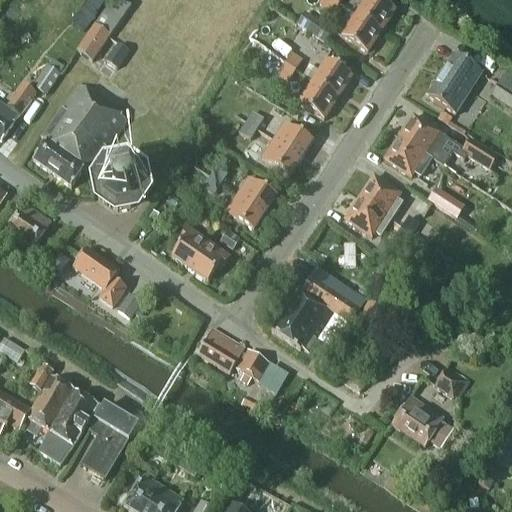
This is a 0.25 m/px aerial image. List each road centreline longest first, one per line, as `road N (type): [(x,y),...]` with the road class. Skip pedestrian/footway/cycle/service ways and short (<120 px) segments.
road 1 (residential): [(234,326),(428,32)]
road 2 (residential): [(511,345),(426,348),(406,358),(359,412),(234,326)]
road 3 (residential): [(234,326),(0,169)]
